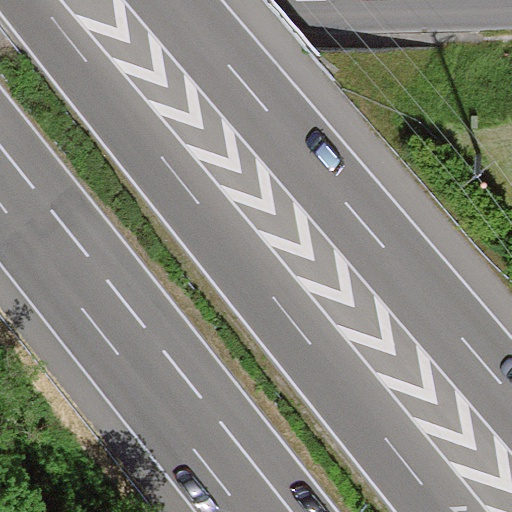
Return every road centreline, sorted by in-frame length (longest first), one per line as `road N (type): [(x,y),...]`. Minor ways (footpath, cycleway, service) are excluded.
road 1 (motorway): [(442,511),(24,0)]
road 2 (motorway): [(511,395),(174,0)]
road 3 (tertiary): [(0,6),(315,0)]
road 4 (motorway): [(0,173),(196,412)]
road 5 (motorway): [(196,412),(282,511)]
road 6 (motorway): [(196,412),(270,511)]
